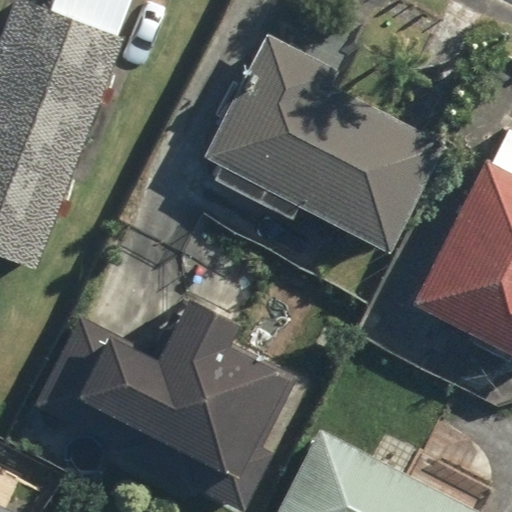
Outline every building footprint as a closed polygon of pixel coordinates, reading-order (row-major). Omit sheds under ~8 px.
[(37,0),(13,0),(0,30),(0,256),(32,271),(56,216),(61,218),(70,199),(64,197),(102,110),(106,112),(117,88),(106,84),(143,0),(48,0),(46,4),(37,0)] [(260,29),(198,153),(218,163),(211,177),(290,216),(295,206),(386,251),(442,140),(330,84),(338,68),(260,29)] [(511,127),(501,122),(410,299),(511,353),(511,127)] [(148,344),(69,311),(30,405),(64,420),(59,431),(142,466),(138,477),(194,501),(197,494),(240,511),(245,511),(272,451),(251,442),(281,372),(221,346),(234,315),(172,289),(148,344)] [(484,511),(495,493),(421,453),(409,477),(316,427),(270,511),(484,511)]
